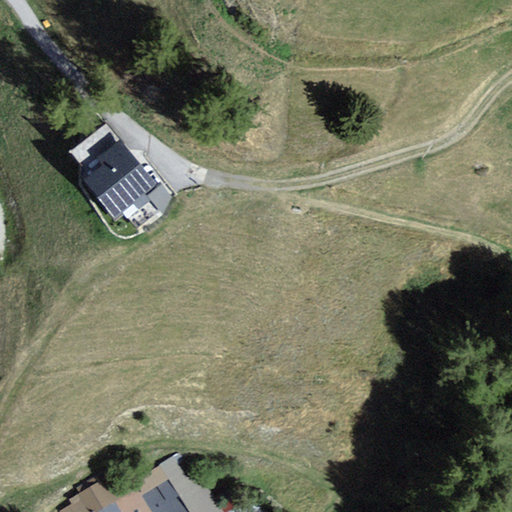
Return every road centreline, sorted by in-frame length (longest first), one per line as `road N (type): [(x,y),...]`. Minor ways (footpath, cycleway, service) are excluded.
road 1 (track): [(511,75),(440,143),(319,179),(246,183)]
road 2 (residential): [(205,174),(174,162),(128,126),(65,67),(16,0)]
